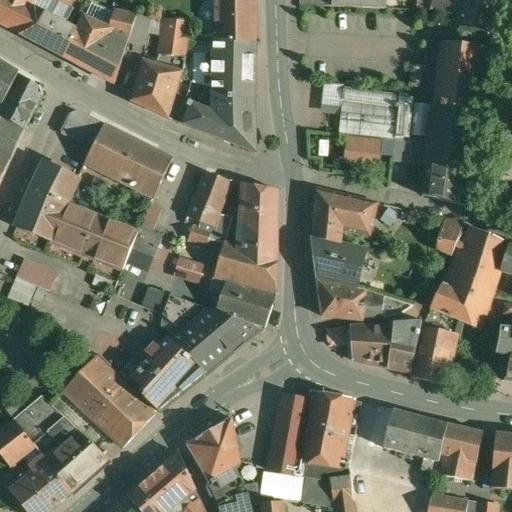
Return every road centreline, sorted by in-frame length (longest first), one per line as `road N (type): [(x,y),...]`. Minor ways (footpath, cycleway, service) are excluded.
road 1 (tertiary): [(300,347),(260,362),(83,511)]
road 2 (residential): [(292,172),(227,160),(69,87)]
road 3 (secondary): [(300,347),(322,371),(367,386),(511,416)]
road 4 (residential): [(475,214),(482,133),(511,21)]
road 5 (residential): [(475,214),(292,172)]
road 6 (secondary): [(292,172),(300,347)]
road 7 (secondary): [(275,0),(292,172)]
road 8 (residential): [(0,228),(69,87)]
